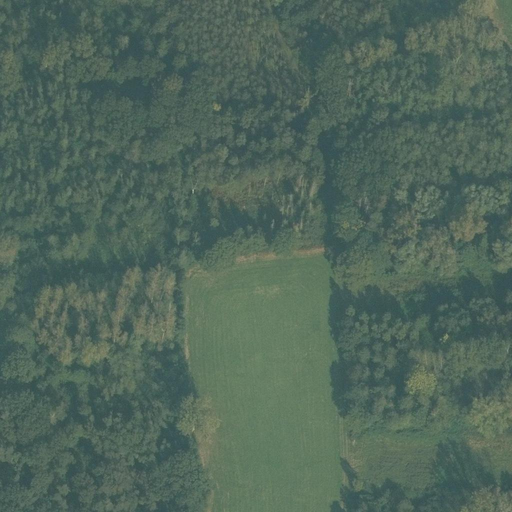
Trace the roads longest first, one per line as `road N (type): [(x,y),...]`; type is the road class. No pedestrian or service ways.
road 1 (track): [(272,0),(330,145),(343,306),(345,511)]
road 2 (track): [(311,86),(337,61),(493,28)]
